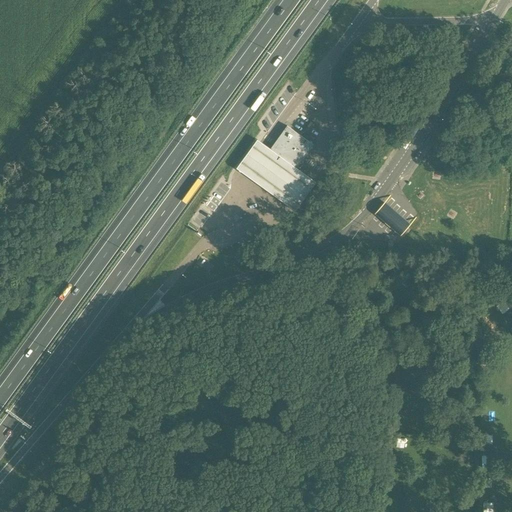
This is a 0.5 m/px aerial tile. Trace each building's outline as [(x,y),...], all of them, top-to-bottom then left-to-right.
[(287,126),(269,150),(295,169),(313,145),(287,126)] [(295,169),(269,150),(256,141),(256,142),(235,169),(293,212),(315,184),(295,169)] [(385,199),(374,211),(399,233),(410,221),(385,199)] [(491,364),(491,353),(478,353),(478,364),(491,364)] [(495,423),(495,412),(485,412),(484,422),(495,423)] [(397,449),(407,449),(407,440),(397,440),(397,449)] [(484,502),(484,511),(488,511),(494,511),(494,503),(484,502)]
